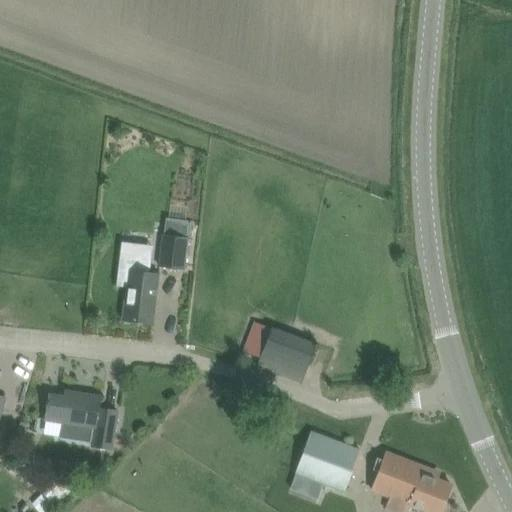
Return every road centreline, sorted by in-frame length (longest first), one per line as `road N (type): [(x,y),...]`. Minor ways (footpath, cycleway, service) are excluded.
road 1 (unclassified): [(464,393),(330,408),(184,358),(6,338)]
road 2 (unclassified): [(464,393),(430,250),(423,144),(433,0)]
